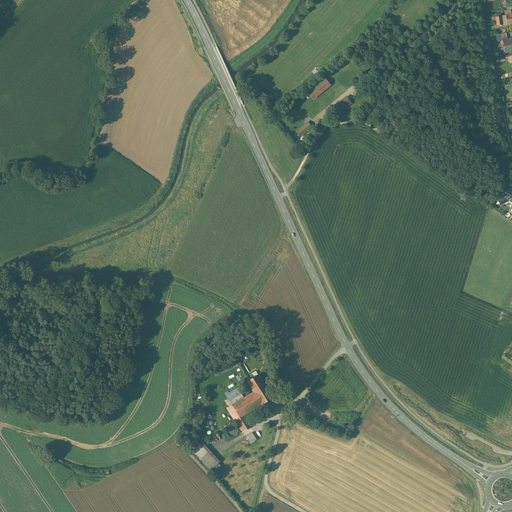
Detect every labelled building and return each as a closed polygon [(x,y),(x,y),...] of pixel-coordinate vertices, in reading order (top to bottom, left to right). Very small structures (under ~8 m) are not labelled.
[(507,39),(503,40),(505,52),(511,50),(511,39),(511,38),(511,39),(511,42),(511,38),(507,39)] [(323,77),(306,91),(313,99),(330,85),(327,82),(323,77)] [(344,96),(338,102),(340,104),(344,108),(349,103),(346,99),(344,96)] [(307,122),(296,132),(300,137),(311,127),(307,122)] [(509,201),(511,203),(511,202),(511,189),(510,188),(500,198),(496,200),(500,207),(509,201)] [(272,397),(258,374),(247,381),(254,391),(244,398),(232,405),(237,413),(240,417),(241,416),(260,404),(262,404),(265,402),(272,397)] [(237,387),(226,395),(227,398),(239,391),(237,387)] [(241,393),(229,401),(232,405),(244,398),(241,393)] [(249,428),(241,416),(240,417),(237,413),(232,416),(242,432),(249,428)] [(195,417),(189,419),(194,432),(200,430),(195,417)] [(237,433),(238,431),(237,428),(236,426),(234,425),(232,425),(229,425),(228,427),(226,429),(226,431),(226,433),(228,435),(230,436),(232,437),(234,436),(236,435),(237,433)] [(252,432),(246,436),(250,444),(256,440),(252,432)] [(196,439),(188,446),(193,451),(200,444),(196,439)] [(200,444),(193,451),(197,455),(206,447),(202,442),(200,444)] [(206,447),(197,455),(210,470),(219,462),(206,447)]
